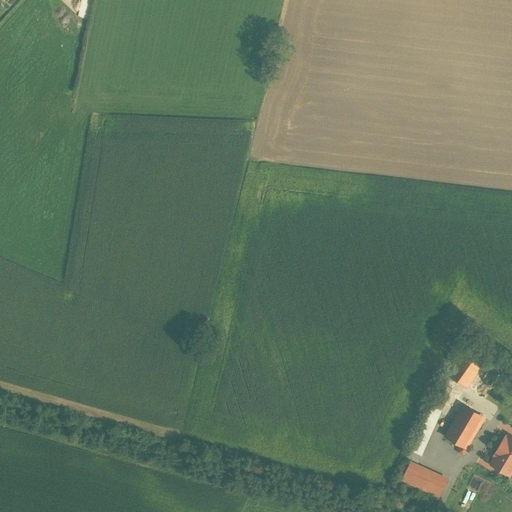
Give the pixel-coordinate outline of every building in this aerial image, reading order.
[(466,387),(484,362),(471,353),(468,358),(464,356),(450,375),(466,387)] [(451,388),(442,384),(432,405),(441,410),(451,388)] [(464,405),(445,436),(466,448),(484,417),(464,405)] [(407,457),(418,462),(441,411),(430,406),(407,457)] [(511,437),(509,435),(507,438),(505,437),(495,455),(497,456),(492,464),(509,475),(511,469),(511,437)] [(448,479),(411,462),(402,481),(439,498),(448,479)]
